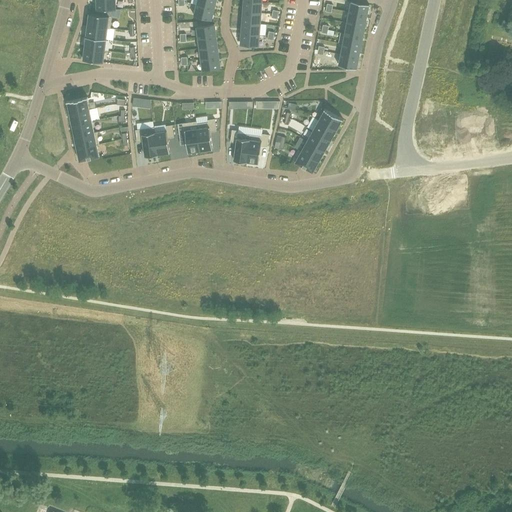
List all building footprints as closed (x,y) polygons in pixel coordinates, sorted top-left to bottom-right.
[(115,0),(96,0),(97,9),(116,9),(115,0)] [(197,0),(197,5),(214,9),(215,0),(197,0)] [(244,1),(243,11),(261,13),(262,2),(244,1)] [(351,1),(349,12),(367,15),(369,4),(351,1)] [(197,5),(194,16),(211,20),(214,9),(197,5)] [(243,11),(242,22),(260,24),(261,13),(243,11)] [(349,12),(347,22),(365,26),(367,15),(349,12)] [(89,13),(88,25),(108,28),(110,28),(112,16),(109,16),(89,13)] [(242,22),(242,33),(260,34),(260,24),(242,22)] [(347,22),(345,33),(363,37),(365,26),(347,22)] [(215,24),(197,26),(198,38),(216,35),(215,24)] [(88,25),(86,36),(106,39),(108,28),(88,25)] [(242,33),(241,44),(259,46),(260,34),(242,33)] [(345,33),(343,44),(361,47),(363,37),(345,33)] [(216,35),(198,38),(200,48),(218,46),(216,35)] [(86,36),(85,48),(105,50),(106,39),(86,36)] [(343,44),(341,54),(358,58),(361,47),(343,44)] [(218,46),(200,48),(201,59),(219,57),(218,46)] [(85,48),(83,60),(103,62),(105,50),(85,48)] [(341,54),(339,65),(348,67),(356,69),(358,58),(341,54)] [(219,57),(201,59),(203,70),(221,68),(219,57)] [(77,99),(67,101),(70,113),(90,109),(87,97),(77,99)] [(90,109),(70,113),(72,125),(92,121),(90,109)] [(325,109),(319,120),(337,130),(343,119),(334,114),(325,109)] [(209,122),(197,123),(200,151),(213,149),(210,132),(216,131),(215,118),(208,119),(209,122)] [(319,120),(313,130),(331,140),(337,130),(319,120)] [(92,121),(72,125),(75,137),(94,133),(92,121)] [(184,123),(178,123),(179,136),(186,135),(188,152),(200,151),(197,123),(196,121),(184,123)] [(167,130),(155,132),(158,155),(158,154),(170,153),(168,138),(174,137),(172,125),(166,125),(167,130)] [(142,129),(135,130),(137,142),(143,141),(145,156),(158,155),(155,132),(154,127),(142,129)] [(232,129),(230,142),(237,142),(234,160),(246,162),(246,161),(250,139),(237,137),(238,130),(232,129)] [(313,130),(307,141),(325,151),(331,140),(313,130)] [(94,133),(75,137),(77,148),(97,144),(99,144),(97,132),(94,133)] [(246,161),(246,162),(247,162),(247,161),(259,163),(261,146),(267,147),(269,134),(263,134),(262,136),(250,134),(250,139),(246,161)] [(307,141),(301,151),(319,161),(325,151),(307,141)] [(97,144),(77,148),(80,161),(90,159),(99,157),(97,144)] [(298,149),(293,159),(296,160),(295,162),(301,165),(313,172),(319,161),(301,151),(298,149)]
